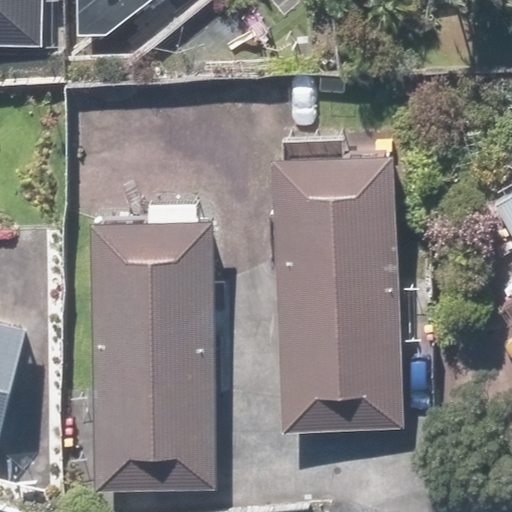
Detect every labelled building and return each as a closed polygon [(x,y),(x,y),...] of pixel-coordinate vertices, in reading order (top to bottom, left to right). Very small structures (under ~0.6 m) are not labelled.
[(44,0),(0,0),(0,42),(43,44),(44,0)] [(75,0),(76,31),(108,31),(148,0),(75,0)] [(392,137),(271,143),(284,425),(405,419),(392,137)] [(216,206),(90,207),(92,485),(217,484),(216,206)] [(0,436),(26,324),(0,317),(0,436)]
